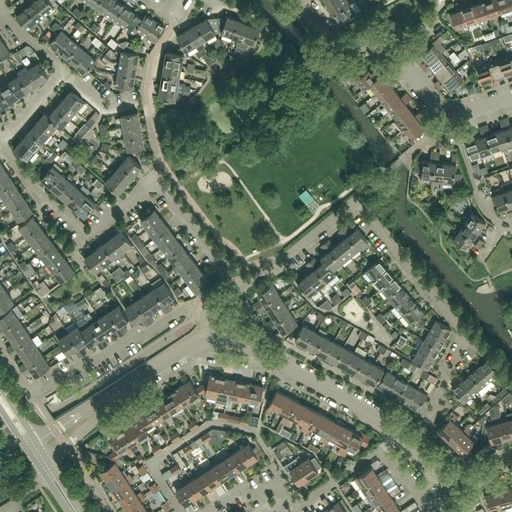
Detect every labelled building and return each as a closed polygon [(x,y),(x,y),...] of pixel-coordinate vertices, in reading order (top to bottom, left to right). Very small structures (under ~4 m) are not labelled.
[(54,8),(48,0),(36,0),(34,2),(45,15),(54,8)] [(96,8),(100,0),(87,0),(86,2),(96,8)] [(105,14),(114,0),(100,0),(96,8),(105,14)] [(115,21),(124,6),(114,0),(105,14),(115,21)] [(349,3),(346,0),(324,0),(333,13),(349,3)] [(489,18),(482,0),(478,0),(479,3),(473,5),(478,21),(489,18)] [(500,14),(495,0),(482,0),(489,18),(500,14)] [(511,10),(507,0),(495,0),(500,14),(511,10)] [(478,21),(473,5),(466,7),(464,1),(460,2),(468,25),(478,21)] [(45,15),(34,2),(25,9),(36,22),(45,15)] [(468,25),(460,2),(455,3),(458,10),(451,13),(456,29),(468,25)] [(340,23),(355,13),(349,3),(333,13),(340,23)] [(124,27),(134,12),(124,6),(115,21),(124,27)] [(36,22),(25,9),(16,16),(27,30),(36,22)] [(136,29),(143,19),(143,18),(134,12),(124,27),(134,33),(137,30),(136,29)] [(146,35),(155,21),(145,14),(143,18),(143,19),(136,29),(137,30),(146,35)] [(233,36),(239,20),(228,16),(222,32),(233,36)] [(216,33),(207,18),(197,24),(206,39),(216,33)] [(239,52),(249,24),(239,20),(233,36),(238,38),(236,44),(237,45),(235,51),(239,52)] [(156,42),(165,27),(155,21),(146,35),(156,42)] [(206,53),(203,48),(204,47),(201,42),(206,39),(197,24),(187,30),(196,45),(198,50),(202,56),(206,53)] [(247,48),(249,42),(255,44),(260,28),(249,24),(239,52),(243,53),(245,47),(247,48)] [(59,51),(70,38),(61,30),(50,44),(59,51)] [(196,45),(187,30),(177,36),(186,51),(196,45)] [(67,59),(78,46),(70,38),(59,51),(67,59)] [(0,59),(10,52),(4,43),(0,44),(0,59)] [(422,68),(441,53),(434,44),(420,55),(425,61),(419,65),(422,68)] [(27,45),(20,49),(24,55),(31,51),(27,45)] [(76,66),(87,53),(78,46),(67,59),(76,66)] [(137,66),(139,54),(122,51),(120,63),(137,66)] [(181,66),(183,54),(166,51),(164,63),(181,66)] [(85,74),(96,61),(87,53),(76,66),(85,74)] [(435,73),(448,62),(441,53),(422,68),(425,72),(430,67),(435,73)] [(511,62),(509,55),(499,59),(504,75),(511,73),(511,75),(511,62)] [(504,75),(499,59),(488,62),(496,85),(500,84),(498,77),(504,75)] [(436,86),(456,71),(448,62),(435,73),(439,78),(434,83),(436,86)] [(496,85),(488,62),(477,66),(482,83),(489,80),(492,87),(496,85)] [(48,77),(38,63),(28,69),(38,84),(48,77)] [(135,77),(137,66),(120,63),(118,74),(135,77)] [(179,77),(181,66),(164,63),(162,74),(179,77)] [(38,84),(28,69),(19,76),(28,90),(38,84)] [(368,85),(382,74),(379,70),(373,74),(368,69),(361,75),(358,71),(352,75),(355,79),(355,80),(363,89),(368,85)] [(449,91),(463,80),(456,71),(436,86),(439,90),(445,85),(449,91)] [(133,89),(135,77),(118,74),(116,86),(133,89)] [(190,91),(191,86),(184,85),(185,83),(179,83),(179,77),(162,74),(160,86),(178,88),(177,89),(183,90),(190,91)] [(375,93),(394,78),(392,75),(386,79),(382,74),(368,85),(375,93)] [(28,90),(19,76),(9,82),(19,97),(28,90)] [(382,102),(396,91),(391,86),(397,81),(394,78),(375,93),(382,102)] [(19,97),(9,82),(0,88),(0,89),(9,103),(19,97)] [(176,100),(177,89),(178,88),(160,86),(158,97),(176,100)] [(0,109),(9,103),(0,89),(0,109)] [(84,102),(71,90),(63,99),(76,111),(84,102)] [(389,111),(409,96),(406,92),(400,97),(396,91),(382,102),(389,111)] [(396,120),(410,109),(406,104),(411,99),(409,96),(389,111),(396,120)] [(76,111),(63,99),(56,108),(69,119),(76,111)] [(69,119),(56,108),(49,116),(48,116),(58,125),(57,125),(61,128),(69,119)] [(401,131),(404,129),(423,114),(420,110),(414,115),(410,109),(396,120),(394,122),(401,131)] [(95,110),(91,117),(96,121),(99,114),(95,110)] [(140,124),(138,112),(121,115),(123,127),(140,124)] [(58,125),(48,116),(49,116),(45,113),(37,122),(50,133),(57,125),(58,125)] [(411,138),(425,127),(420,122),(426,117),(423,114),(404,129),(411,138)] [(50,133),(37,122),(30,131),(43,142),(50,133)] [(142,135),(140,124),(123,127),(125,138),(142,135)] [(505,151),(504,147),(511,143),(507,128),(496,132),(503,151),(505,151)] [(43,142),(30,131),(22,139),(35,151),(43,142)] [(503,151),(496,132),(486,135),(492,151),(500,148),(501,152),(503,151)] [(144,146),(142,135),(125,138),(127,150),(144,146)] [(484,158),(483,154),(492,151),(486,135),(476,139),(483,158),(484,158)] [(35,151),(22,139),(15,148),(28,159),(35,151)] [(483,158),(476,139),(466,142),(471,158),(480,155),(481,159),(483,158)] [(435,152),(434,158),(434,162),(432,178),(431,183),(441,184),(440,189),(442,189),(443,184),(445,163),(440,162),(440,158),(439,158),(440,152),(435,152)] [(142,167),(129,155),(121,164),(134,176),(142,167)] [(434,162),(423,160),(423,161),(416,160),(415,171),(422,172),(421,181),(423,181),(423,177),(432,178),(434,162)] [(72,165),(78,171),(83,166),(76,161),(72,165)] [(455,173),(456,164),(445,163),(443,184),(460,185),(461,173),(455,173)] [(134,176),(121,164),(113,173),(126,184),(134,176)] [(50,187),(61,174),(52,166),(41,179),(50,187)] [(480,168),(473,171),(476,177),(488,173),(486,167),(480,168)] [(0,190),(14,182),(7,172),(0,177),(0,190)] [(58,194),(70,181),(74,177),(69,173),(66,177),(61,174),(50,187),(58,194)] [(126,184),(113,173),(106,182),(119,193),(126,184)] [(67,202),(78,188),(70,181),(58,194),(67,202)] [(0,192),(6,201),(20,191),(14,182),(0,190),(0,192)] [(510,207),(505,191),(503,187),(493,191),(500,210),(510,207)] [(76,209),(87,196),(78,188),(67,202),(76,209)] [(12,210),(26,201),(20,191),(6,201),(12,210)] [(308,210),(316,204),(306,191),(298,198),(308,210)] [(85,217),(96,204),(87,196),(76,209),(85,217)] [(33,210),(26,201),(12,210),(18,220),(33,210)] [(148,229),(162,219),(154,209),(141,220),(148,229)] [(486,222),(469,210),(463,219),(480,231),(486,222)] [(26,236),(40,225),(33,216),(19,226),(26,236)] [(155,238),(169,228),(162,219),(148,229),(155,238)] [(463,225),(460,230),(473,240),(480,231),(463,219),(460,223),(463,225)] [(33,245),(47,234),(40,225),(26,236),(33,245)] [(162,247),(175,237),(169,228),(155,238),(162,247)] [(368,241),(357,228),(348,235),(359,249),(368,241)] [(132,244),(121,230),(112,237),(122,251),(132,244)] [(473,240),(460,230),(454,238),(451,236),(450,237),(467,249),(473,240)] [(40,254),(54,243),(47,234),(33,245),(40,254)] [(359,249),(348,235),(339,242),(350,256),(359,249)] [(122,251),(112,237),(103,244),(113,258),(122,251)] [(169,256),(182,246),(175,237),(162,247),(169,256)] [(350,256),(339,242),(330,250),(341,263),(350,256)] [(47,263),(61,252),(54,243),(40,254),(47,263)] [(113,258),(103,244),(94,251),(104,265),(113,258)] [(176,265),(189,255),(182,246),(169,256),(176,265)] [(341,263),(330,250),(321,257),(324,261),(332,271),(333,270),(341,263)] [(104,265),(94,251),(84,258),(95,272),(104,265)] [(54,272),(68,262),(61,252),(47,263),(54,272)] [(182,274),(196,264),(189,255),(176,265),(182,274)] [(373,280),(386,269),(379,260),(365,271),(373,280)] [(332,271),(324,261),(316,268),(327,281),(336,274),(333,270),(332,271)] [(61,281),(75,271),(68,262),(54,272),(61,281)] [(189,284),(203,273),(196,264),(182,274),(189,284)] [(327,281),(316,268),(307,275),(318,288),(327,281)] [(381,289),(394,277),(386,269),(373,280),(381,289)] [(197,293),(210,282),(203,273),(189,284),(197,293)] [(318,288),(307,275),(298,283),(309,296),(318,288)] [(156,277),(148,281),(151,286),(159,282),(156,277)] [(388,297),(401,286),(394,277),(381,289),(388,297)] [(9,293),(14,299),(30,288),(25,281),(9,293)] [(174,296),(164,282),(154,289),(164,303),(174,296)] [(264,303),(279,294),(273,284),(258,293),(264,303)] [(395,306),(408,295),(401,286),(388,297),(395,306)] [(164,303),(154,289),(145,295),(154,309),(164,303)] [(344,299),(350,295),(347,290),(341,294),(344,299)] [(0,311),(14,302),(7,292),(0,297),(0,311)] [(270,313),(285,303),(279,294),(264,303),(270,313)] [(154,309),(145,295),(135,301),(145,316),(154,309)] [(403,315),(416,303),(408,295),(395,306),(403,315)] [(84,298),(76,303),(80,309),(88,304),(84,298)] [(145,316),(135,301),(125,308),(135,322),(145,316)] [(276,322),(291,313),(285,303),(270,313),(276,322)] [(410,324),(424,312),(416,303),(403,315),(410,324)] [(63,305),(57,309),(60,314),(66,310),(63,305)] [(128,319),(119,305),(109,312),(119,326),(128,319)] [(0,321),(4,328),(18,318),(12,308),(0,316),(0,321)] [(119,326),(109,312),(100,318),(109,332),(119,326)] [(283,332),(297,323),(291,313),(276,322),(283,332)] [(10,337),(25,328),(18,318),(4,328),(10,337)] [(109,332),(100,318),(90,324),(100,339),(109,332)] [(445,339),(451,329),(436,320),(430,330),(445,339)] [(100,339),(90,324),(81,330),(81,331),(87,341),(90,345),(100,339)] [(305,346),(314,331),(303,325),(295,340),(305,346)] [(87,341),(81,331),(81,330),(78,326),(68,333),(78,347),(87,341)] [(17,347),(31,337),(25,328),(10,337),(17,347)] [(48,328),(34,336),(38,342),(52,334),(48,328)] [(439,349),(445,339),(430,330),(424,340),(439,349)] [(315,351),(324,336),(314,331),(305,346),(315,351)] [(78,347),(68,333),(59,339),(68,354),(78,347)] [(325,357),(334,342),(324,336),(315,351),(325,357)] [(23,356),(37,347),(31,337),(17,347),(23,356)] [(433,359),(439,349),(424,340),(419,350),(433,359)] [(335,362),(344,347),(334,342),(325,357),(335,362)] [(60,346),(51,351),(54,356),(63,351),(60,346)] [(29,366),(44,356),(37,347),(23,356),(29,366)] [(345,368),(354,353),(344,347),(335,362),(345,368)] [(427,369),(433,359),(419,350),(413,360),(427,369)] [(355,373),(363,358),(354,353),(345,368),(355,373)] [(36,375),(50,366),(44,356),(29,366),(36,375)] [(373,364),(364,358),(363,358),(355,373),(365,379),(373,364)] [(499,372),(488,359),(479,367),(490,380),(499,372)] [(375,385),(384,370),(373,364),(365,379),(375,385)] [(490,380),(479,367),(470,374),(481,387),(490,380)] [(388,392),(397,377),(387,371),(378,386),(388,392)] [(481,387),(470,374),(462,382),(473,395),(481,387)] [(216,400),(221,377),(210,375),(208,384),(200,387),(203,390),(206,390),(206,391),(208,392),(207,398),(216,400)] [(228,396),(231,379),(221,377),(216,400),(226,402),(228,396)] [(398,398),(407,383),(397,377),(388,392),(398,398)] [(238,398),(242,381),(231,379),(228,396),(238,398)] [(204,392),(203,390),(200,387),(196,389),(190,380),(181,386),(190,400),(204,392)] [(249,400),(252,383),(242,381),(238,398),(249,400)] [(473,395),(462,382),(453,389),(464,402),(473,395)] [(260,403),(264,386),(252,383),(249,400),(260,403)] [(408,404),(417,389),(407,383),(398,398),(408,404)] [(190,400),(181,386),(172,392),(181,406),(190,400)] [(418,410),(427,395),(417,389),(408,404),(418,410)] [(279,411),(287,395),(277,390),(276,391),(271,401),(269,405),(269,406),(266,411),(270,413),(273,408),(279,411)] [(184,410),(181,406),(172,392),(163,398),(172,412),(174,416),(184,410)] [(284,424),(296,400),(287,395),(279,411),(284,414),(280,422),(284,424)] [(163,418),(172,412),(163,398),(153,404),(163,418)] [(298,421),(306,405),(296,400),(284,424),(288,426),(292,418),(298,421)] [(163,418),(153,404),(144,410),(154,424),(163,418)] [(304,431),(315,411),(306,405),(298,421),(303,424),(301,429),(304,431)] [(458,406),(453,411),(459,417),(464,412),(458,406)] [(154,424),(144,410),(135,416),(138,420),(145,430),(154,424)] [(219,418),(223,419),(224,413),(214,411),(212,417),(219,418)] [(317,431),(325,416),(315,411),(304,431),(308,433),(311,428),(317,431)] [(451,417),(450,418),(436,432),(444,440),(458,426),(454,421),(458,417),(455,414),(451,417)] [(250,418),(248,425),(258,427),(260,417),(250,415),(250,418)] [(511,439),(511,432),(508,419),(502,421),(500,415),(496,416),(503,442),(511,439)] [(324,442),(335,421),(325,416),(317,431),(323,434),(320,439),(324,442)] [(492,418),(494,424),(487,426),(492,445),(503,442),(496,416),(492,418)] [(145,430),(138,420),(129,425),(139,440),(141,443),(150,437),(148,434),(145,430)] [(336,441),(344,426),(335,421),(324,442),(327,444),(330,438),(336,441)] [(139,440),(129,425),(120,431),(133,452),(137,449),(133,443),(139,440)] [(343,452),(354,431),(344,426),(336,441),(342,444),(337,453),(341,455),(343,452)] [(452,448),(470,429),(467,426),(463,430),(458,426),(444,440),(452,448)] [(220,439),(213,429),(205,434),(208,440),(211,445),(220,439)] [(232,437),(228,431),(213,429),(220,439),(222,443),(232,437)] [(356,451),(360,443),(365,446),(370,437),(355,429),(354,431),(343,452),(341,455),(345,457),(349,448),(356,451)] [(460,456),(474,441),(469,436),(473,432),(470,429),(452,448),(460,456)] [(133,452),(120,431),(110,438),(113,442),(110,444),(114,452),(113,453),(117,458),(122,454),(120,452),(125,448),(129,454),(133,452)] [(253,448),(249,443),(240,449),(249,463),(259,457),(258,457),(264,453),(258,444),(253,448)] [(310,443),(307,448),(317,453),(320,448),(310,443)] [(249,463),(240,449),(231,455),(240,469),(249,463)] [(231,455),(229,452),(220,458),(221,461),(231,475),(240,469),(231,455)] [(121,463),(117,458),(113,453),(108,456),(112,463),(101,471),(107,480),(121,471),(118,465),(121,463)] [(311,459),(309,457),(303,461),(300,456),(296,458),(309,478),(318,471),(317,469),(311,459)] [(321,466),(315,457),(311,459),(317,469),(321,466)] [(309,478),(296,458),(292,460),(296,465),(290,469),(299,484),(309,478)] [(231,475),(221,461),(212,466),(222,481),(231,475)] [(212,466),(211,464),(202,470),(203,472),(213,487),(222,481),(212,466)] [(283,473),(289,470),(287,464),(280,467),(283,473)] [(378,476),(377,474),(372,467),(354,478),(361,488),(378,476)] [(113,489),(131,477),(129,474),(125,476),(121,471),(107,480),(113,489)] [(384,475),(382,471),(377,474),(378,476),(361,488),(367,497),(384,485),(380,478),(384,475)] [(213,487),(203,472),(194,478),(204,493),(213,487)] [(143,484),(150,479),(147,474),(139,479),(143,484)] [(119,498),(133,489),(130,483),(133,481),(131,477),(113,489),(119,498)] [(204,493),(194,478),(189,482),(186,478),(183,481),(195,499),(204,493)] [(195,499),(183,481),(180,483),(182,486),(176,490),(185,505),(195,499)] [(390,495),(389,492),(384,485),(367,497),(372,506),(376,504),(390,495)] [(511,506),(511,504),(507,487),(497,491),(502,510),(502,511),(506,511),(505,509),(511,506)] [(125,507),(143,495),(140,491),(137,494),(133,489),(119,498),(125,507)] [(391,496),(396,493),(394,489),(389,492),(390,495),(376,504),(380,511),(383,511),(396,504),(391,496)] [(494,511),(502,510),(497,491),(486,494),(491,511),(494,511)] [(127,511),(136,511),(145,507),(141,501),(145,499),(143,495),(125,507),(127,511)] [(342,499),(332,506),(330,508),(333,511),(351,511),(352,511),(342,499)] [(411,507),(416,503),(415,501),(405,508),(408,511),(413,508),(411,507)] [(333,511),(330,508),(332,506),(328,502),(325,504),(328,509),(323,511),(333,511)]
